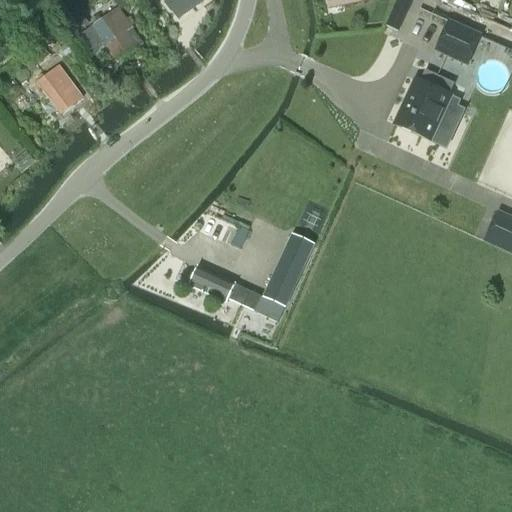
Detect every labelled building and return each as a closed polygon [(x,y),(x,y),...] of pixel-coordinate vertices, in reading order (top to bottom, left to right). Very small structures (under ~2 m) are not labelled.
[(167,0),(177,12),(192,0),(167,0)] [(326,0),(328,6),(328,9),(370,0),(369,0),(326,0)] [(93,53),(104,45),(117,64),(137,50),(124,33),(131,28),(117,10),(92,28),(93,29),(82,37),(93,53)] [(84,12),(72,14),(75,30),(87,28),(84,12)] [(448,23),(435,52),(467,67),(480,38),(448,23)] [(33,70),(49,58),(41,47),(25,59),(33,70)] [(496,92),(509,70),(489,58),(476,81),(496,92)] [(57,68),(36,85),(61,116),(82,100),(57,68)] [(449,97),(454,86),(425,72),(419,83),(413,80),(392,126),(431,145),(452,98),(449,97)] [(205,214),(198,231),(214,239),(240,250),(248,232),(205,214)] [(511,220),(497,214),(484,243),(511,255),(511,220)] [(269,287),(263,299),(285,309),(314,245),(292,235),(269,287)] [(197,268),(189,287),(212,298),(212,301),(222,305),(224,303),(226,304),(227,301),(254,313),(260,298),(234,286),(234,285),(197,268)]
